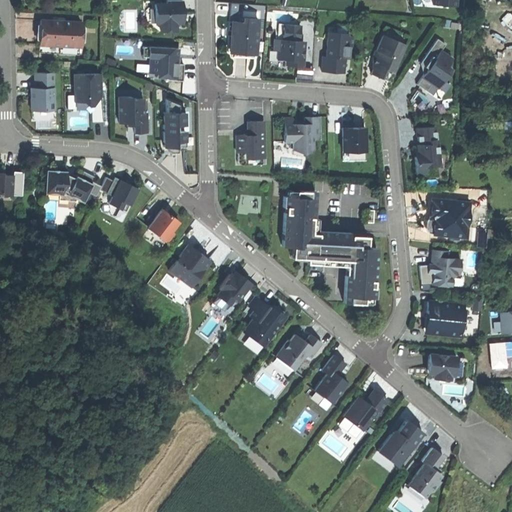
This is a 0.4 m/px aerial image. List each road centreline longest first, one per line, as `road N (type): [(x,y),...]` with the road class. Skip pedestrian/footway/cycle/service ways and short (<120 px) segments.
road 1 (residential): [(372,356),(404,297),(384,111),(361,96),(207,84)]
road 2 (residential): [(201,211),(372,356)]
road 3 (residential): [(3,144),(134,156),(201,211)]
road 4 (residential): [(0,10),(3,144)]
road 5 (residential): [(201,211),(207,84)]
